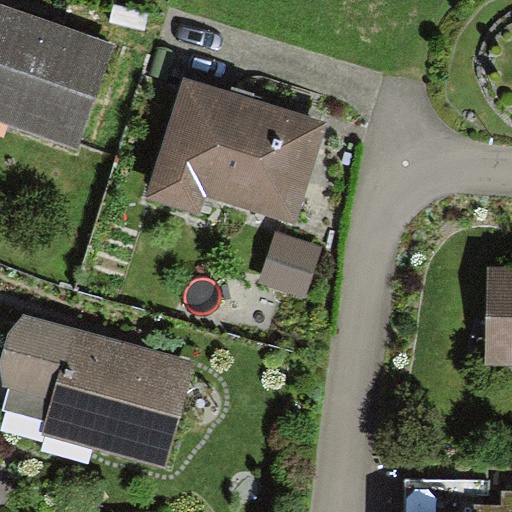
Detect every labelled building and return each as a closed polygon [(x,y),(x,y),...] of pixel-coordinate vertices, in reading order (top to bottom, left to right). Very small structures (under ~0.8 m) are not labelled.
[(116,49),(0,9),(0,127),(79,155),(116,49)] [(327,131),(183,86),(145,206),(201,223),(207,204),(295,231),(327,131)] [(322,251),(274,237),(259,289),(306,303),(322,251)] [(511,275),(490,275),(486,373),(511,373),(511,275)] [(196,368),(25,323),(6,348),(0,369),(0,392),(9,395),(3,416),(45,427),(41,441),(168,475),(196,368)]
